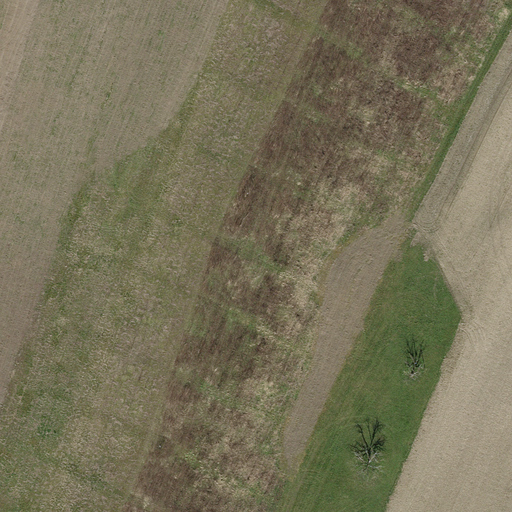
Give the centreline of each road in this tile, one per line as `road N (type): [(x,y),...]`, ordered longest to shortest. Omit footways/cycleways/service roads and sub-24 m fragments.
road 1 (motorway): [(0,353),(511,151)]
road 2 (motorway): [(489,0),(0,196)]
